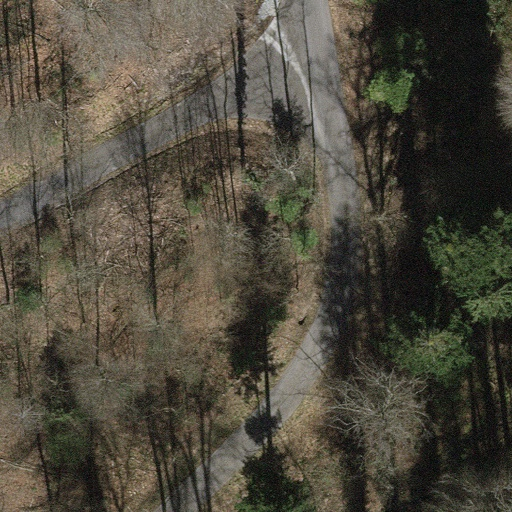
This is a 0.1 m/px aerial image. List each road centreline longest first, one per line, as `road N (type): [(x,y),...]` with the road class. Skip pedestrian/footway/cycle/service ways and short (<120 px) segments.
road 1 (track): [(176,511),(305,370),(334,315),(345,200),(309,0)]
road 2 (track): [(323,73),(234,90),(0,213)]
